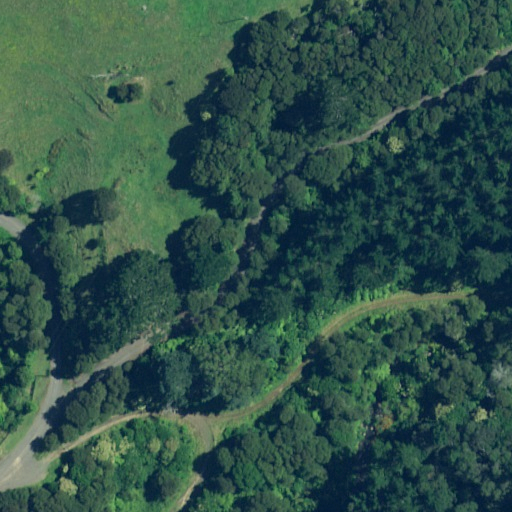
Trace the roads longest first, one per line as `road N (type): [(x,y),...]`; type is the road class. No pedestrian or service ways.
road 1 (residential): [(85,377),(173,335),(221,287),(273,196),(293,178),(511,47)]
road 2 (unclassified): [(85,377),(64,291),(0,233)]
road 3 (unclassified): [(0,506),(59,449),(85,377)]
